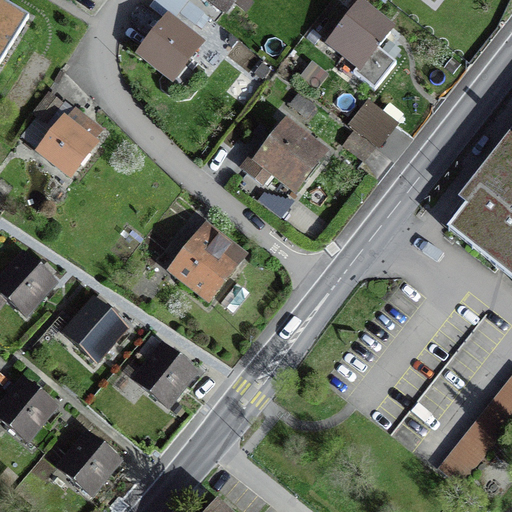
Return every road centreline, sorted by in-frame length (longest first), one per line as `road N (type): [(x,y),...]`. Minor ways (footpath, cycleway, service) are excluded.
road 1 (residential): [(332,286),(212,198),(109,95),(98,52),(126,0)]
road 2 (residential): [(154,511),(332,286)]
road 3 (residential): [(332,286),(511,64)]
